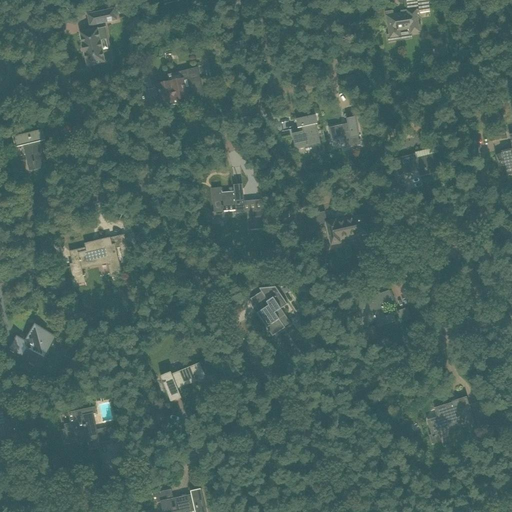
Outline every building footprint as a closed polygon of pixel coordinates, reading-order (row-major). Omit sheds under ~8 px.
[(418,0),(420,13),(429,11),(427,0),(418,0)] [(117,20),(115,9),(99,12),(102,24),(117,20)] [(408,13),(393,15),(392,12),(386,13),(389,35),(387,36),(388,42),(399,40),(398,33),(411,31),(411,34),(419,32),(416,10),(407,12),(408,13)] [(95,30),(80,33),(83,46),(82,46),(84,53),(87,66),(105,62),(103,52),(109,51),(106,38),(104,28),(95,30)] [(205,104),(197,69),(181,72),(183,79),(158,85),(162,103),(194,96),(196,106),(205,104)] [(154,87),(151,75),(141,77),(144,89),(154,87)] [(339,109),(324,113),(327,126),(338,123),(336,117),(340,116),(339,109)] [(293,135),(296,149),(320,143),(315,124),(317,124),(315,115),(296,120),(298,128),(303,127),(304,132),(293,135)] [(347,123),(328,127),(331,141),(343,139),(346,149),(360,145),(358,136),(359,136),(357,127),(355,117),(346,119),(347,123)] [(34,164),(35,169),(43,167),(37,142),(42,141),(40,132),(14,138),(16,147),(25,145),(27,155),(25,155),(27,163),(32,162),(33,164),(34,164)] [(511,134),(509,135),(511,149),(501,152),(502,153),(496,156),(496,155),(495,156),(500,167),(504,166),(506,176),(511,174),(511,134)] [(394,159),(396,166),(399,176),(418,170),(420,175),(442,170),(437,153),(416,158),(415,154),(394,159)] [(234,186),(234,191),(234,194),(222,195),(221,188),(212,189),(214,213),(213,213),(214,218),(225,217),(224,211),(235,210),(236,213),(244,212),(242,185),(234,186)] [(248,211),(250,230),(265,228),(263,209),(248,211)] [(317,225),(315,214),(304,217),(306,227),(317,225)] [(340,243),(339,240),(367,233),(363,216),(335,222),(335,221),(325,223),(330,245),(340,243)] [(73,264),(70,264),(73,279),(71,279),(73,286),(86,282),(83,269),(107,263),(110,276),(122,273),(116,248),(120,247),(121,251),(128,249),(124,235),(110,238),(85,244),(85,248),(70,252),(73,264)] [(275,287),(259,288),(261,292),(268,301),(266,302),(268,306),(259,312),(257,313),(272,336),(285,328),(284,327),(279,319),(285,315),(281,309),(287,305),(275,287)] [(359,302),(362,311),(358,312),(363,326),(376,321),(378,327),(395,321),(392,313),(382,317),(378,306),(393,301),(389,291),(359,302)] [(9,349),(18,354),(21,356),(26,348),(43,358),(55,337),(35,325),(25,343),(16,337),(9,349)] [(312,332),(304,337),(312,350),(317,347),(312,332)] [(73,347),(67,358),(72,360),(74,361),(80,351),(73,347)] [(181,398),(177,388),(204,377),(199,365),(190,368),(189,367),(172,374),(171,372),(160,376),(171,402),(181,398)] [(458,402),(454,404),(454,403),(435,409),(437,417),(426,420),(431,436),(449,431),(448,428),(473,420),(476,430),(488,426),(481,402),(469,406),(466,398),(457,400),(458,402)] [(70,423),(64,424),(65,429),(62,430),(65,443),(79,440),(79,442),(89,439),(91,448),(99,446),(99,443),(110,440),(107,427),(96,430),(93,414),(96,414),(95,407),(68,412),(70,423)] [(503,412),(497,414),(501,425),(506,423),(503,412)] [(204,511),(199,490),(199,489),(190,491),(191,496),(161,502),(163,511),(173,509),(173,510),(175,509),(176,511),(185,511),(190,511),(190,509),(194,509),(195,511),(204,511)]
